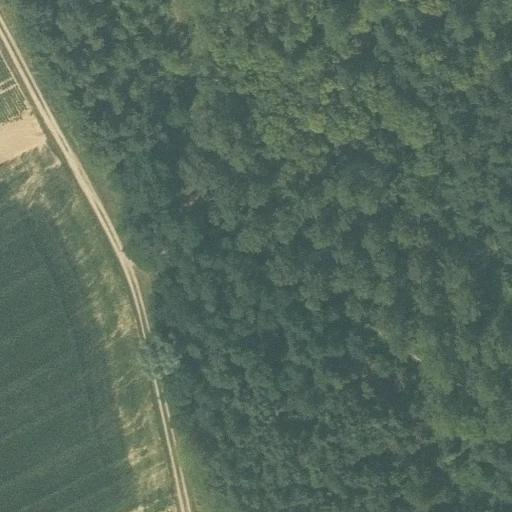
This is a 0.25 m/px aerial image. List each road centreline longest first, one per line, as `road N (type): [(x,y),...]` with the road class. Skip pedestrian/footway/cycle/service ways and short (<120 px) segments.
road 1 (track): [(177,157),(407,328),(511,392)]
road 2 (track): [(0,3),(133,252)]
road 3 (track): [(190,511),(148,311)]
